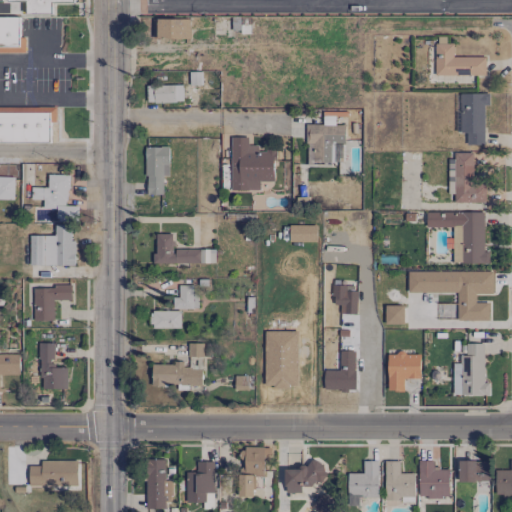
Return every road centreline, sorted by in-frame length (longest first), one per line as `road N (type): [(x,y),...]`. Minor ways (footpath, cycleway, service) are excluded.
road 1 (residential): [(0,429),(511,425)]
road 2 (residential): [(110,0),(112,429)]
